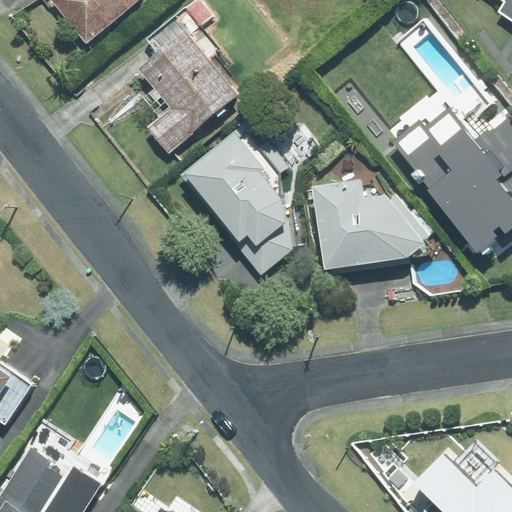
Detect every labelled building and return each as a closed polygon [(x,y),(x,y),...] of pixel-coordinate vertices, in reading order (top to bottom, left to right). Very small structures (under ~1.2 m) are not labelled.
[(54,0),(90,42),(140,0),(54,0)] [(153,127),(174,152),(244,95),(191,31),(145,69),(177,107),(153,127)] [(392,146),(477,252),(511,223),(511,124),(507,118),(476,143),(450,109),(429,126),(424,120),(392,146)] [(253,118),(185,174),(266,272),(295,248),(288,197),(285,172),(293,166),(253,118)] [(330,270),(405,260),(429,241),(391,194),(371,197),(368,178),(318,185),(330,270)] [(0,402),(18,376),(0,363),(0,421),(5,414),(0,410),(0,402)] [(86,511),(105,483),(78,466),(71,476),(54,465),(56,461),(34,447),(0,499),(0,511),(86,511)] [(511,511),(511,480),(500,469),(484,486),(450,453),(421,483),(451,511),(511,511)]
